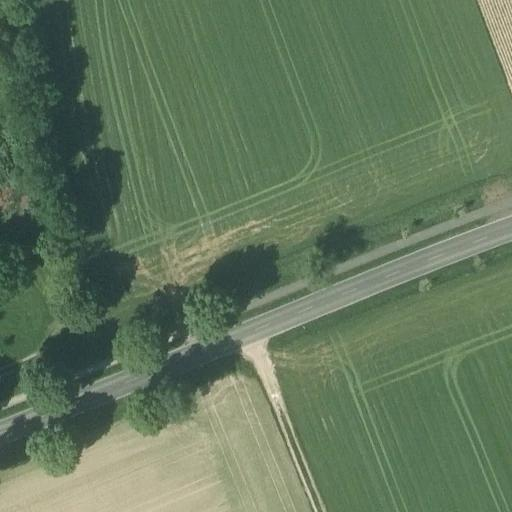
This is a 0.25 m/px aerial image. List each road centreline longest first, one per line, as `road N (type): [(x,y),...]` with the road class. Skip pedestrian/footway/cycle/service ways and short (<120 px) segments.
road 1 (tertiary): [(0,434),(511,230)]
road 2 (track): [(250,333),(323,511)]
